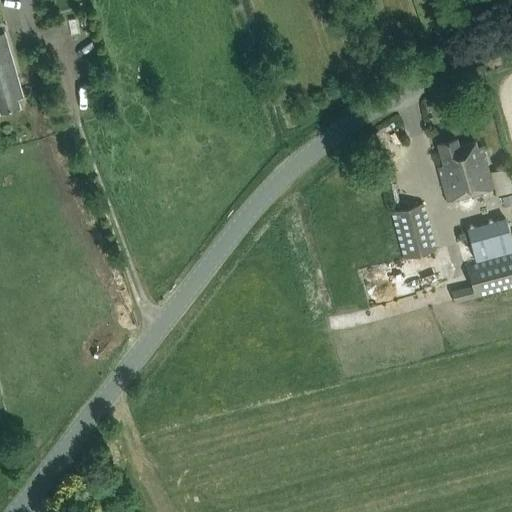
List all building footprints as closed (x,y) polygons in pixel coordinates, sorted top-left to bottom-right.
[(16,99),(22,98),(5,36),(0,36),(0,108),(1,111),(18,106),(16,99)] [(446,199),(492,187),(485,154),(479,156),(475,141),(458,145),(457,139),(438,144),(442,165),(438,168),(446,199)] [(494,161),(497,170),(508,167),(505,158),(494,161)] [(392,211),(405,257),(436,249),(423,202),(392,211)] [(469,284),(472,296),(511,285),(511,253),(464,266),(469,284)] [(472,296),(469,284),(450,290),(453,301),(472,296)]
